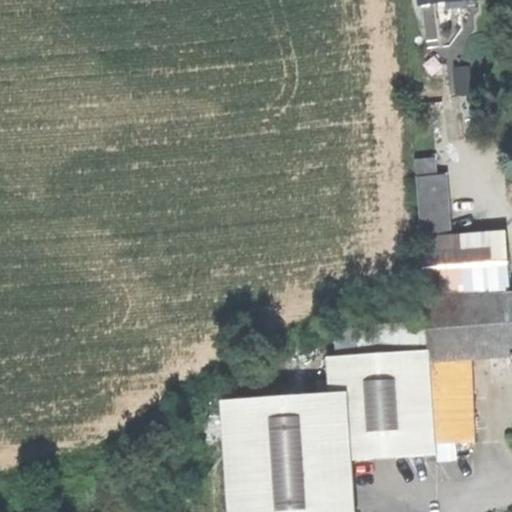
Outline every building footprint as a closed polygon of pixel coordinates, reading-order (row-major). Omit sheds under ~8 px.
[(414,162),(415,178),(433,177),(431,159),(414,162)] [(415,178),(420,240),(450,237),(445,176),(433,177),(415,178)] [(450,237),(420,240),(425,299),(507,293),(502,233),(450,237)] [(511,292),(507,293),(425,299),(426,323),(428,352),(429,362),(471,359),(511,355),(511,292)] [(341,335),(338,359),(428,352),(426,323),(354,327),(341,335)] [(355,511),(351,461),(436,455),(435,445),(429,362),(428,352),(338,359),(326,360),(329,395),(221,403),(230,511),(355,511)] [(474,440),(471,359),(429,362),(435,445),(456,444),(474,440)] [(456,458),(456,444),(435,445),(436,455),(437,461),(456,458)]
